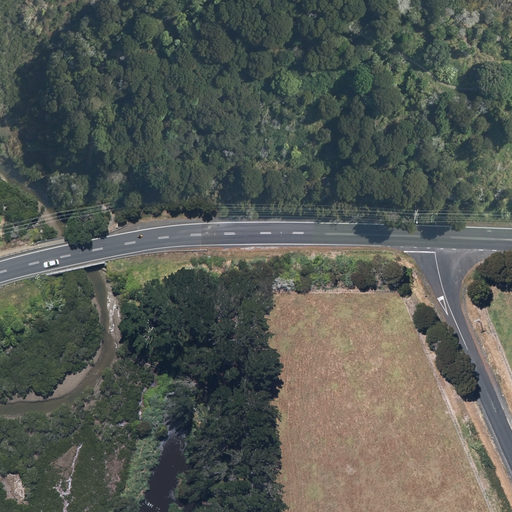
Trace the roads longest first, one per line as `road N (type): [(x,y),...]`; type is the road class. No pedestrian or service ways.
road 1 (secondary): [(0,272),(201,234),(435,236)]
road 2 (unclassified): [(435,236),(445,297),(511,449)]
